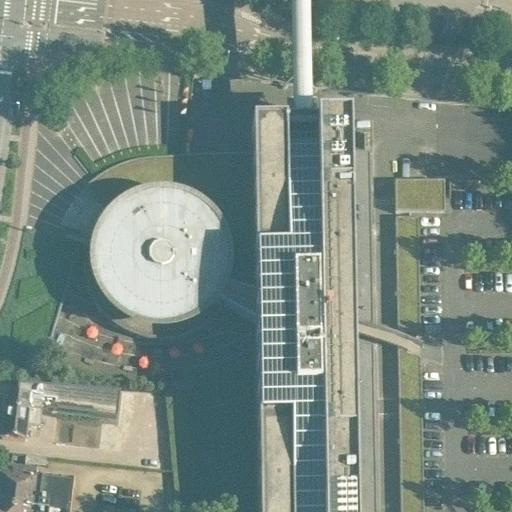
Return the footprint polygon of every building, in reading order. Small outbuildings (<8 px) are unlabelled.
[(64,239),(78,243),(92,248),(91,251),(91,254),(90,257),(90,261),(90,265),(90,268),(90,272),(90,276),(91,279),(91,283),(92,286),(93,290),(95,293),(96,296),(98,299),(99,302),(102,306),(105,311),(109,314),(112,318),(116,321),(120,324),(125,327),(130,329),(133,331),(135,332),(138,333),(141,334),(147,335),(150,335),(154,336),(157,336),(160,336),(166,335),(170,335),(173,334),(179,333),(184,331),(191,328),(196,325),(199,323),(201,321),(203,319),(206,317),(210,313),(214,308),(216,305),(218,302),(254,324),(257,511),(375,511),(373,349),(351,342),(351,326),(375,332),(375,330),(373,329),(369,155),(348,155),(347,128),(314,128),(314,137),(308,137),(305,0),(287,0),(289,138),(284,138),(284,129),(250,129),(251,157),(157,159),(149,159),(141,161),(132,162),(127,164),(123,165),(120,166),(116,167),(109,171),(102,175),(94,180),(89,184),(84,188),(133,241),(130,245),(129,245),(128,245),(126,245),(125,245),(124,246),(123,246),(122,247),(122,248),(122,249),(122,250),(122,251),(122,252),(123,253),(124,254),(125,255),(124,256),(65,237),(64,239)] [(443,183),(394,184),(394,214),(444,214),(443,183)] [(397,329),(420,336),(418,219),(395,219),(397,329)] [(423,511),(420,358),(417,357),(420,347),(422,348),(422,346),(395,338),(395,340),(397,340),(399,511),(423,511)] [(0,438),(1,439),(1,440),(24,443),(26,427),(38,428),(40,412),(50,413),(50,412),(116,420),(119,393),(17,384),(16,398),(4,397),(2,411),(4,412),(3,424),(1,424),(0,424),(0,438)] [(66,511),(70,485),(40,482),(39,484),(34,483),(35,471),(0,466),(0,511),(66,511)] [(108,475),(106,475),(105,511),(118,511),(118,481),(108,481),(108,475)]
